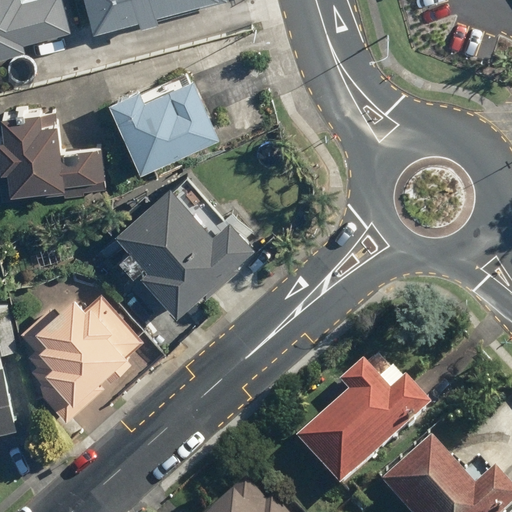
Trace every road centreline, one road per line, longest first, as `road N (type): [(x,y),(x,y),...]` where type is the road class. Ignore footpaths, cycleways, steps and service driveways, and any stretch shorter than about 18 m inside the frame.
road 1 (residential): [(76,511),(290,327)]
road 2 (secondary): [(411,131),(453,129),(488,152),(502,209),(483,244)]
road 3 (residential): [(402,255),(290,327)]
road 4 (residential): [(290,327),(374,227)]
